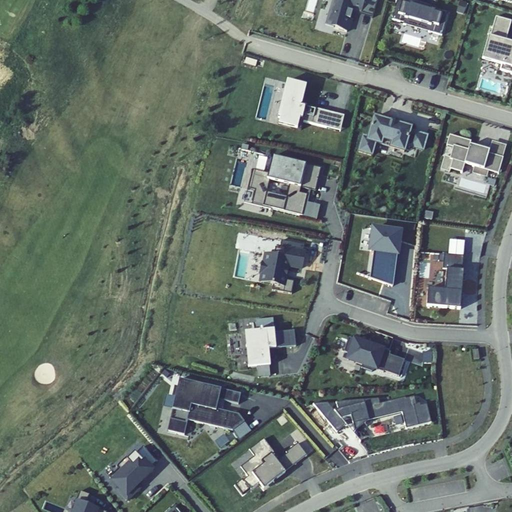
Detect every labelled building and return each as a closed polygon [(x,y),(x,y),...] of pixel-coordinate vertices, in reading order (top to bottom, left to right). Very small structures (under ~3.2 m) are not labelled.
[(334,0),(326,26),(348,33),(357,0),(334,0)] [(378,1),(374,0),(365,0),(362,13),(374,17),(378,1)] [(398,0),(393,19),(404,22),(404,24),(407,25),(407,23),(429,30),(429,31),(442,35),(449,12),(437,8),(437,7),(433,5),(433,7),(408,0),(398,0)] [(511,15),(511,0),(497,0),(496,17),(494,17),(491,39),(511,41),(510,49),(511,49),(511,20),(511,21),(511,15)] [(302,121),(325,127),(329,111),(314,107),(313,111),(307,110),(308,106),(301,105),(304,94),(296,92),(299,83),(288,80),(279,117),(291,120),(290,126),(300,129),(302,121)] [(343,114),(329,111),(325,127),(339,130),(343,114)] [(291,120),(279,117),(277,123),(290,126),(291,120)] [(410,133),(412,128),(399,124),(400,120),(389,117),(388,121),(375,117),(369,139),(364,137),(359,152),(372,156),(376,143),(382,145),(383,139),(393,142),(391,148),(405,152),(407,143),(410,144),(409,146),(424,150),(428,136),(414,132),(413,134),(410,133)] [(472,142),(451,135),(448,146),(454,148),(451,160),(476,167),(477,166),(500,173),(504,158),(490,154),(471,148),(472,142)] [(383,139),(382,145),(391,148),(393,142),(383,139)] [(490,154),(504,158),(508,146),(494,142),(490,154)] [(321,169),(275,158),(271,175),(269,181),(288,186),(301,189),(308,190),(311,191),(315,192),(321,169)] [(474,174),(488,178),(490,170),(477,166),(476,167),(474,174)] [(300,194),(301,189),(288,186),(285,197),(267,193),(269,181),(271,175),(255,171),(250,190),(255,191),(252,204),(300,216),(301,212),(303,212),(307,196),(300,194)] [(311,191),(308,190),(307,196),(303,212),(301,212),(300,216),(319,221),(322,207),(308,203),(311,191)] [(403,232),(372,228),(369,254),(373,255),(396,258),(399,258),(403,232)] [(306,252),(276,247),(274,254),(266,253),(264,263),(262,263),(260,272),(263,272),(261,282),(274,284),(273,290),(292,294),(294,281),(287,280),(289,265),(303,268),(306,252)] [(462,270),(464,256),(444,254),(442,268),(446,269),(444,289),(427,287),(425,305),(459,309),(461,288),(459,287),(459,284),(462,284),(463,271),(462,270)] [(396,258),(373,255),(370,280),(393,288),(396,258)] [(275,332),(274,318),(256,320),(257,331),(249,332),(250,344),(251,355),(248,355),(249,367),(258,366),(270,365),(269,355),(270,355),(269,348),(281,347),(279,332),(275,332)] [(363,344),(348,338),(343,353),(349,354),(347,360),(362,365),(360,369),(371,372),(375,370),(383,373),(383,372),(398,377),(404,361),(389,355),(390,353),(368,345),(367,347),(363,346),(363,344)] [(270,365),(258,366),(259,377),(271,376),(270,365)] [(221,389),(179,380),(178,387),(175,386),(173,395),(176,396),(168,431),(184,435),(188,420),(233,431),(244,422),(238,415),(216,409),(218,400),(221,389)] [(224,390),(222,400),(238,404),(241,394),(224,390)] [(425,404),(423,399),(415,401),(414,399),(389,406),(388,401),(345,404),(347,412),(344,413),(337,404),(322,405),(345,434),(355,426),(352,423),(350,421),(360,418),(360,421),(365,439),(367,439),(364,426),(411,414),(415,430),(440,424),(436,406),(430,407),(429,403),(425,404)] [(278,456),(264,438),(249,449),(254,456),(240,466),(248,476),(243,479),(243,478),(235,484),(242,494),(259,482),(262,487),(276,477),(277,478),(285,471),(277,461),(275,458),(278,456)] [(287,453),(295,464),(307,455),(298,443),(286,452),(287,453)] [(158,462),(146,448),(140,454),(139,453),(130,460),(133,464),(125,471),(122,467),(111,476),(120,486),(117,489),(128,501),(141,489),(138,486),(140,484),(141,485),(147,479),(145,477),(153,470),(152,468),(158,462)] [(277,461),(285,471),(295,464),(287,453),(277,461)] [(130,460),(128,458),(120,465),(122,467),(125,471),(133,464),(130,460)] [(104,511),(86,505),(89,495),(80,492),(76,501),(78,502),(73,511),(104,511)]
